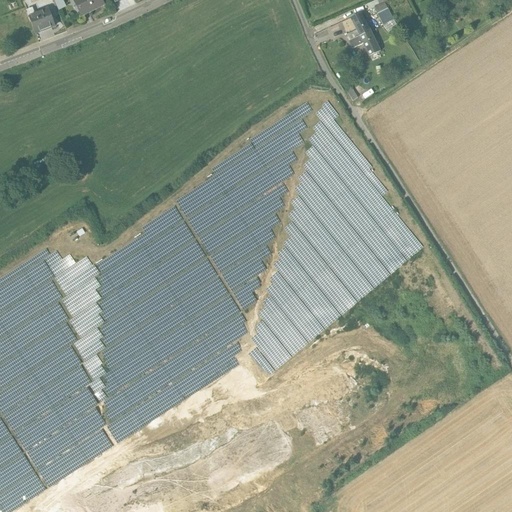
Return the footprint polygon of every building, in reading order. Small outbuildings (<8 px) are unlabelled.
[(95,0),(91,0),(74,9),(82,25),(102,14),(95,0)] [(61,1),(52,5),(59,21),(68,18),(61,1)] [(372,16),(375,22),(386,18),(383,12),(372,16)] [(48,18),(29,25),(36,42),(54,35),(48,18)] [(384,23),(378,28),(376,25),(374,27),(380,35),(388,29),(384,23)] [(368,43),(359,24),(349,28),(358,47),(368,43)] [(315,43),(318,53),(329,49),(326,39),(315,43)] [(368,43),(358,47),(368,66),(379,61),(378,59),(376,59),(368,43)]
